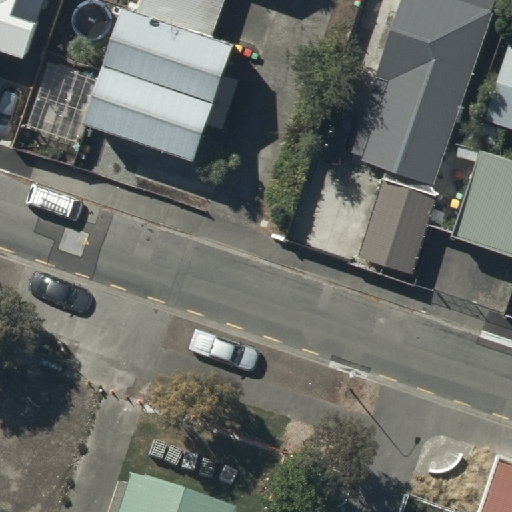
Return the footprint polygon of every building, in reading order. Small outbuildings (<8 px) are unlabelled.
[(0,0),(0,50),(24,58),(43,0),(0,0)] [(215,32),(226,0),(143,0),(141,6),(128,1),(87,121),(197,158),(238,40),(215,32)] [(403,0),(353,151),(436,178),(496,0),(403,0)] [(511,48),(488,116),(511,124),(511,48)] [(456,230),(511,249),(511,157),(485,148),(456,230)] [(362,266),(410,283),(438,202),(390,186),(362,266)] [(90,415),(35,393),(10,455),(65,477),(90,415)] [(36,511),(45,486),(0,472),(0,511),(36,511)] [(511,511),(511,475),(501,472),(487,511),(511,511)] [(239,511),(126,473),(112,511),(239,511)]
